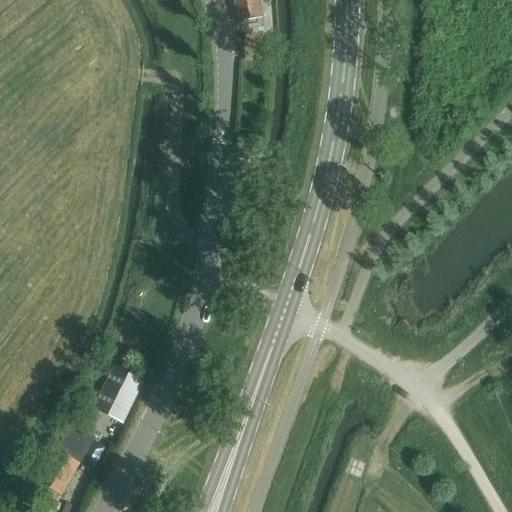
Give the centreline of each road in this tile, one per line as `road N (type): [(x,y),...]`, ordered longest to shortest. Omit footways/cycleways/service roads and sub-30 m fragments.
road 1 (unclassified): [(106,511),(159,404),(205,274),(226,74),(215,0)]
road 2 (secondary): [(286,309),(328,180),(351,0)]
road 3 (secondary): [(212,511),(286,309)]
road 4 (track): [(500,511),(414,387)]
road 5 (unclassified): [(286,309),(414,387)]
